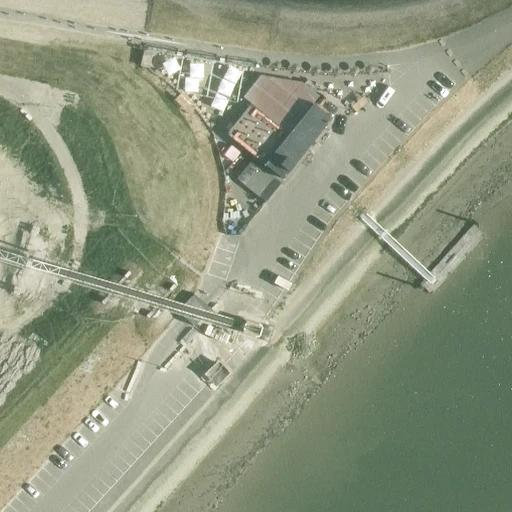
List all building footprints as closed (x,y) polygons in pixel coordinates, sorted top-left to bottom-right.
[(144,55),(140,69),(142,69),(148,71),(152,57),(145,55),(144,55)] [(427,80),(439,93),(453,82),(441,68),(427,80)] [(251,105),(226,135),(283,180),(332,120),(313,104),(288,135),(251,105)] [(244,186),(259,167),(251,161),(236,180),(244,186)] [(258,197),(273,178),(259,167),(244,186),(258,197)] [(266,203),(281,185),(273,178),(258,197),(266,203)]
